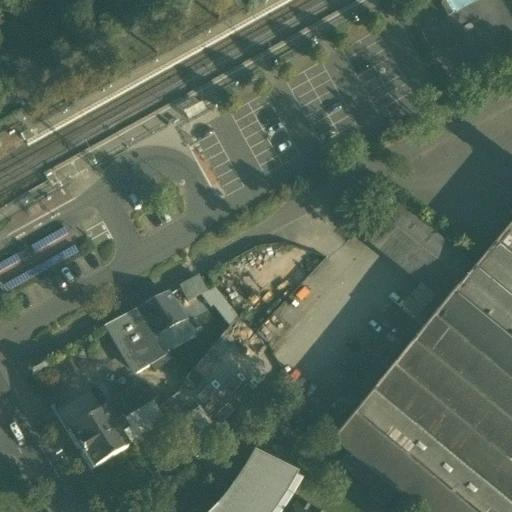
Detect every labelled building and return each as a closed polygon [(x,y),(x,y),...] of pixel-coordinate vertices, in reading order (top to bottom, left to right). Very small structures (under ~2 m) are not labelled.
[(367,234),(439,294),(448,301),(474,269),(393,203),(367,234)] [(26,212),(29,219),(46,210),(42,204),(26,212)] [(511,511),(511,223),(474,269),(448,301),(511,354),(511,452),(483,488),(511,511)] [(400,310),(415,323),(439,294),(367,234),(362,240),(419,287),(400,310)] [(179,289),(187,305),(206,295),(198,279),(179,289)] [(365,401),(448,301),(439,294),(415,323),(416,323),(379,367),(356,394),(365,401)] [(138,311),(164,354),(195,336),(168,295),(138,311)] [(395,494),(416,511),(511,511),(483,488),(511,452),(511,354),(448,301),(365,401),(332,442),(331,442),(348,456),(379,481),(395,494)] [(107,328),(137,376),(167,358),(164,354),(138,311),(107,328)] [(40,363),(37,364),(27,369),(34,379),(44,373),(45,372),(46,369),(46,367),(44,364),(42,363),(40,363)] [(102,412),(112,427),(117,424),(151,403),(153,402),(143,387),(102,412)] [(158,408),(171,428),(191,414),(178,395),(158,408)] [(118,438),(125,449),(165,424),(151,403),(117,424),(123,435),(118,438)] [(221,444),(198,410),(191,414),(171,428),(194,462),(221,444)] [(125,449),(118,438),(112,427),(102,412),(66,434),(91,473),(126,451),(125,449)] [(123,435),(117,424),(112,427),(118,438),(123,435)] [(340,466),(371,491),(379,481),(348,456),(340,466)] [(269,511),(275,504),(290,479),(253,460),(242,480),(228,499),(217,511),(216,511),(214,510),(212,511),(269,511)] [(395,494),(379,481),(371,491),(368,495),(384,508),(395,494)]
